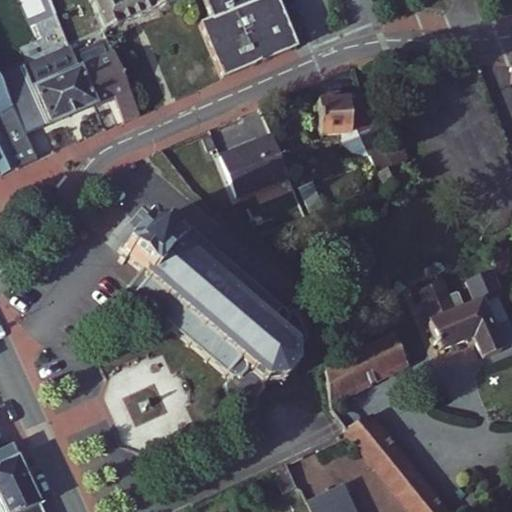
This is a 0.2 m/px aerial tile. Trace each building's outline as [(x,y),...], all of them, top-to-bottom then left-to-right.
[(71,0),(87,38),(177,1),(176,0),(71,0)] [(176,0),(177,1),(178,0),(183,0),(195,27),(182,31),(206,89),(280,58),(256,2),(245,7),(242,0),(176,0)] [(145,120),(112,40),(81,53),(87,68),(83,70),(97,108),(116,99),(128,127),(145,120)] [(29,136),(97,108),(83,70),(37,89),(27,66),(1,77),(29,136)] [(29,136),(1,77),(0,75),(0,180),(42,163),(29,136)] [(390,208),(352,119),(343,123),(316,124),(318,160),(345,158),(370,217),(390,208)] [(273,191),(258,150),(208,173),(225,211),(242,204),(270,192),(273,191)] [(249,221),(277,209),(270,192),(242,204),(249,221)] [(294,401),(298,382),(309,378),(310,375),(309,364),(305,351),(294,356),(292,351),(295,348),(291,346),(286,347),(276,339),(278,334),(275,331),(269,333),(255,321),(258,317),(253,313),(250,316),(236,305),(239,301),(235,298),(232,301),(218,290),(221,286),(215,282),(213,285),(199,272),(202,270),(197,266),(195,270),(191,266),(194,263),(189,260),(186,262),(182,259),(179,262),(181,267),(173,276),(169,272),(165,276),(151,263),(156,257),(149,251),(143,257),(140,253),(116,279),(120,283),(115,289),(121,295),(127,290),(140,303),(137,306),(141,310),(129,323),(125,320),(120,325),(132,335),(129,338),(134,342),(137,340),(151,353),(149,355),(154,359),(156,356),(169,368),(167,370),(172,375),(174,373),(189,386),(187,388),(191,393),(194,390),(207,402),(205,404),(210,409),(212,406),(224,416),(221,419),(226,423),(228,421),(234,425),(231,428),(225,428),(224,432),(229,432),(230,440),(226,442),(228,446),(233,445),(236,448),(236,453),(241,454),(242,448),(248,446),(250,450),(254,449),(250,439),(266,425),(267,418),(277,418),(279,422),(283,420),(281,415),(291,407),(293,409),(297,405),(294,401)] [(511,374),(511,361),(508,351),(492,358),(479,329),(427,351),(440,381),(474,367),(483,390),(501,383),(499,380),(511,374)] [(329,438),(407,395),(393,366),(324,401),(329,438)] [(30,511),(42,507),(32,484),(14,446),(0,452),(0,503),(4,511),(30,511)] [(417,511),(371,450),(347,463),(382,511),(417,511)] [(297,511),(290,492),(275,498),(280,511),(297,511)]
